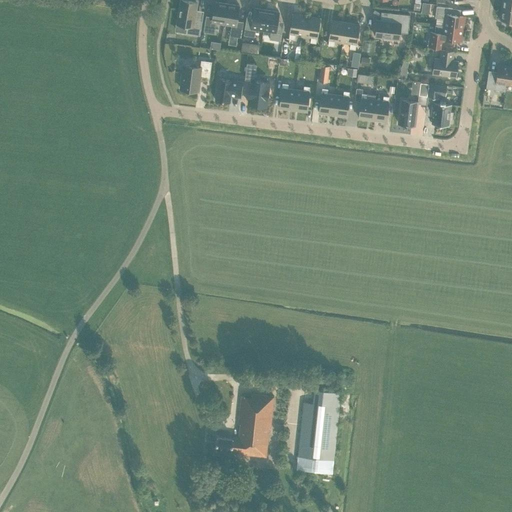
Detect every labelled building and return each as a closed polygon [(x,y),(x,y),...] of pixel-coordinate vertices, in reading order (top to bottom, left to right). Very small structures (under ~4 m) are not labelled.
[(199,35),(200,30),(201,20),(193,19),(196,2),(185,0),(181,0),(177,24),(186,25),(185,33),(199,35)] [(511,0),(502,0),(501,8),(511,9),(511,0)] [(216,23),(224,24),(227,3),(214,1),(212,17),(206,16),(203,31),(214,33),(216,23)] [(239,5),(227,3),(224,24),(231,25),(229,36),(241,37),(243,21),(237,21),(239,5)] [(443,26),(463,28),(464,16),(451,14),(452,8),(436,6),(435,17),(444,18),(443,26)] [(263,30),(266,9),(254,8),(252,23),(246,22),(244,35),(254,36),(255,29),(263,30)] [(511,9),(501,8),(500,19),(511,21),(511,9)] [(266,9),(263,30),(271,31),(270,39),(280,40),(282,28),(276,27),(279,11),(266,9)] [(408,33),(410,15),(387,12),(386,21),(377,20),(377,22),(375,22),(374,29),(376,29),(375,36),(384,37),(383,39),(390,39),(390,38),(399,39),(399,32),(408,33)] [(303,36),(306,16),(292,14),(288,38),(294,39),(295,34),(303,36)] [(306,16),(303,36),(311,37),(310,42),(316,43),(320,18),(306,16)] [(342,42),(345,22),(332,20),(328,45),(333,45),(334,41),(342,42)] [(345,22),(342,42),(350,43),(349,48),(355,49),(359,24),(345,22)] [(463,28),(443,26),(442,33),(430,31),(428,46),(442,47),(444,38),(461,40),(463,28)] [(292,41),(282,40),(280,52),(290,54),(292,41)] [(455,50),(440,49),(439,57),(434,57),(432,74),(456,77),(458,60),(453,59),(455,50)] [(200,59),(199,66),(183,64),(180,89),(197,91),(200,76),(209,78),(212,61),(200,59)] [(255,81),(257,65),(247,64),(244,80),(250,81),(247,105),(268,108),(271,82),(255,81)] [(501,83),(506,84),(509,66),(498,64),(496,74),(488,73),(486,88),(500,90),(501,83)] [(329,67),(321,66),(319,82),(327,83),(329,67)] [(243,82),(218,78),(215,101),(231,103),(231,97),(241,98),(243,82)] [(293,109),(296,89),(288,88),(289,83),(283,82),(279,107),(293,109)] [(418,95),(428,96),(429,84),(419,83),(418,95)] [(448,85),(430,83),(428,97),(439,99),(439,96),(447,96),(448,85)] [(304,90),(301,90),(296,89),(293,109),(307,111),(310,86),(305,85),(304,90)] [(332,114),(335,95),(327,93),(328,89),(322,88),(319,112),(332,114)] [(357,119),(371,121),(373,101),(367,100),(367,94),(362,93),(363,89),(356,88),(355,100),(359,101),(357,119)] [(344,91),(343,96),(335,95),(332,114),(346,116),(350,92),(344,91)] [(382,97),(381,102),(373,101),(371,121),(384,123),(388,98),(382,97)] [(420,101),(400,98),(397,125),(416,128),(420,101)] [(452,105),(434,102),(432,124),(450,126),(452,105)] [(331,473),(340,393),(305,388),(295,469),(331,473)] [(216,436),(215,449),(232,451),(231,453),(267,457),(274,396),(251,393),(251,397),(241,395),(237,424),(239,424),(238,437),(232,437),(232,438),(216,436)]
